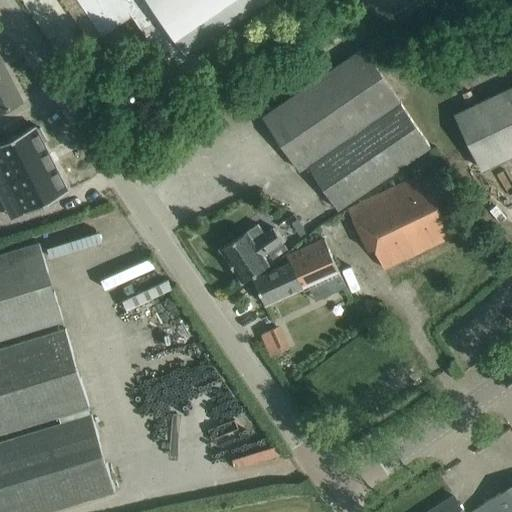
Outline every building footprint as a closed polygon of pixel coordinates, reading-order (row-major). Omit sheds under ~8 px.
[(132,14),(169,69),(271,0),(78,0),(102,34),(132,14)] [(362,47),(263,116),(300,170),(399,101),(362,47)] [(0,56),(0,111),(22,100),(0,56)] [(511,86),(454,114),(481,169),(511,154),(511,86)] [(429,145),(399,101),(300,170),(333,211),(429,145)] [(0,191),(6,203),(17,197),(25,212),(42,203),(43,206),(56,199),(55,196),(68,190),(43,142),(45,141),(39,129),(37,129),(35,126),(0,143),(0,191)] [(374,246),(384,267),(454,234),(445,213),(456,208),(437,166),(349,209),(368,249),(374,246)] [(273,226),(264,232),(257,222),(219,247),(242,281),(270,263),(264,254),(269,250),(273,257),(287,247),(273,226)] [(324,238),(305,246),(287,255),(290,261),(253,278),(265,303),(338,270),(324,238)] [(39,242),(20,247),(0,253),(0,338),(63,319),(39,242)] [(280,324),(260,333),(271,355),(290,345),(280,324)] [(65,328),(46,334),(0,347),(0,432),(89,405),(65,328)] [(351,341),(329,357),(362,401),(400,372),(381,346),(364,359),(351,341)] [(329,357),(317,366),(330,384),(317,394),(336,420),(362,401),(329,357)] [(91,413),(72,418),(0,440),(0,511),(42,511),(115,490),(91,413)] [(511,511),(511,483),(471,511),(472,511),(511,511)] [(464,511),(454,495),(426,511),(464,511)]
